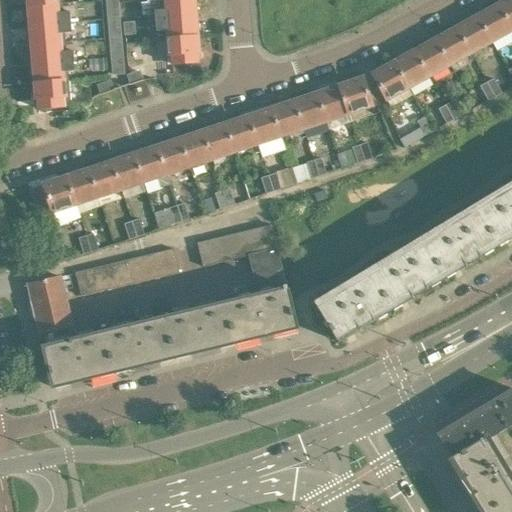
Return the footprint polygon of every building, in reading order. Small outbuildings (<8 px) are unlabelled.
[(196,18),(194,0),(177,0),(165,1),(165,10),(154,11),(155,21),(196,18)] [(511,29),(511,0),(504,0),(498,4),(511,29)] [(27,6),(29,26),(70,22),(69,12),(63,12),(62,3),(27,6)] [(511,29),(498,4),(477,16),(491,42),(511,30),(511,29)] [(118,7),(107,7),(107,16),(118,15),(118,7)] [(118,15),(107,16),(108,24),(119,23),(118,15)] [(470,54),(491,42),(477,16),(456,27),(470,54)] [(168,41),(168,39),(198,37),(196,18),(155,21),(156,32),(163,31),(163,41),(168,41)] [(29,26),(31,46),(65,43),(64,34),(71,33),(70,22),(29,26)] [(124,23),(125,35),(125,36),(135,35),(135,34),(146,33),(145,22),(134,23),(134,22),(124,23)] [(108,24),(109,33),(120,32),(119,23),(108,24)] [(456,27),(435,39),(449,65),(470,54),(456,27)] [(120,32),(109,33),(109,41),(121,40),(120,32)] [(199,53),(198,37),(168,39),(168,41),(169,56),(171,55),(172,65),(198,63),(197,53),(199,53)] [(429,77),(449,65),(435,39),(414,50),(429,77)] [(121,49),(121,40),(109,41),(110,49),(121,49)] [(66,52),(65,43),(31,46),(32,65),(74,61),(73,51),(66,52)] [(111,58),(122,57),(121,49),(110,49),(111,58)] [(414,50),(393,62),(407,89),(429,77),(414,50)] [(123,65),(122,57),(111,58),(111,66),(123,65)] [(107,71),(106,60),(93,60),(94,72),(107,71)] [(32,65),(34,84),(68,81),(68,72),(74,71),(74,61),(32,65)] [(386,100),(407,89),(393,62),(372,74),(386,100)] [(123,65),(111,66),(112,75),(123,74),(123,65)] [(139,72),(127,76),(130,82),(141,79),(139,72)] [(362,78),(339,86),(349,114),(372,107),(362,78)] [(493,79),(486,83),(494,97),(501,93),(493,79)] [(70,104),(68,81),(34,84),(36,105),(37,104),(38,109),(64,107),(64,105),(70,104)] [(112,89),(110,82),(98,86),(100,93),(112,89)] [(479,86),(488,101),(494,97),(486,83),(479,86)] [(339,86),(316,94),(325,122),(349,114),(339,86)] [(316,94),(293,101),(303,130),(325,122),(316,94)] [(293,101),(270,109),(280,137),(303,130),(293,101)] [(452,102),(445,105),(453,120),(460,116),(452,102)] [(438,109),(446,124),(453,120),(445,105),(438,109)] [(270,109),(248,116),(257,145),(280,137),(270,109)] [(248,116),(225,124),(234,153),(257,145),(248,116)] [(416,121),(425,136),(432,132),(424,117),(416,121)] [(225,124),(202,132),(212,160),(224,156),(227,165),(237,161),(234,153),(225,124)] [(202,132),(179,139),(189,168),(212,160),(202,132)] [(413,143),(408,135),(398,140),(403,148),(413,143)] [(179,139),(157,147),(166,175),(189,168),(179,139)] [(364,161),(372,159),(367,143),(359,145),(364,161)] [(337,154),(337,155),(341,168),(357,164),(364,161),(359,145),(352,148),(352,150),(337,154)] [(157,147),(134,154),(143,183),(156,179),(160,189),(170,186),(166,175),(157,147)] [(134,154),(111,162),(120,190),(143,183),(134,154)] [(321,158),(313,161),(318,177),(326,174),(325,173),(341,168),(337,155),(321,160),(321,158)] [(318,177),(313,161),(292,168),(297,184),(318,177)] [(111,162),(88,169),(98,198),(120,190),(111,162)] [(280,189),(297,184),(292,168),(280,171),(280,170),(275,172),(275,173),(268,176),(273,192),(280,190),(280,189)] [(88,169),(65,177),(75,206),(98,198),(88,169)] [(273,192),(268,176),(260,178),(265,195),(273,192)] [(52,213),(75,206),(65,177),(42,185),(52,213)] [(511,185),(502,192),(511,207),(511,185)] [(222,191),(227,207),(235,205),(230,189),(222,191)] [(219,210),(221,209),(227,207),(222,191),(214,193),(219,210)] [(511,207),(502,192),(476,208),(498,244),(511,235),(511,207)] [(210,199),(201,202),(205,214),(214,211),(210,199)] [(184,203),(176,206),(182,222),(189,220),(184,203)] [(176,206),(169,209),(174,225),(182,222),(176,206)] [(449,224),(472,260),(498,244),(476,208),(449,224)] [(138,219),(131,222),(136,238),(144,235),(138,219)] [(136,238),(131,222),(123,224),(129,240),(136,238)] [(449,224),(423,240),(445,276),(472,260),(449,224)] [(271,226),(259,229),(264,252),(277,249),(271,226)] [(252,255),(264,252),(259,229),(246,232),(252,255)] [(247,256),(252,255),(246,232),(234,235),(240,258),(247,256)] [(93,234),(85,236),(90,252),(98,250),(93,234)] [(222,238),(227,261),(240,258),(234,235),(222,238)] [(90,252),(85,236),(78,239),(83,255),(90,252)] [(209,241),(215,264),(227,261),(222,238),(209,241)] [(396,256),(419,293),(445,276),(423,240),(396,256)] [(215,264),(209,241),(197,244),(202,267),(215,264)] [(168,263),(176,261),(173,249),(165,251),(168,263)] [(270,281),(273,292),(286,289),(277,249),(247,256),(254,285),(270,281)] [(168,263),(165,251),(157,253),(160,265),(168,263)] [(160,265),(157,253),(149,255),(151,267),(160,265)] [(151,267),(149,255),(140,257),(143,269),(151,267)] [(396,256),(370,272),(392,309),(419,293),(396,256)] [(143,269),(140,257),(132,259),(135,271),(143,269)] [(124,261),(127,273),(135,271),(132,259),(124,261)] [(127,273),(124,261),(116,263),(119,275),(127,273)] [(176,261),(168,263),(171,275),(179,273),(176,261)] [(119,275),(116,263),(108,265),(110,277),(119,275)] [(163,277),(171,275),(168,263),(160,265),(163,277)] [(102,279),(110,277),(108,265),(99,267),(102,279)] [(151,267),(154,279),(163,277),(160,265),(151,267)] [(94,281),(102,279),(99,267),(91,269),(94,281)] [(146,281),(154,279),(151,267),(143,269),(146,281)] [(94,281),(91,269),(83,271),(86,283),(94,281)] [(146,281),(143,269),(135,271),(138,283),(146,281)] [(83,271),(75,273),(78,285),(86,283),(83,271)] [(135,271),(127,273),(130,285),(138,283),(135,271)] [(343,288),(366,325),(392,309),(370,272),(343,288)] [(121,287),(130,285),(127,273),(119,275),(121,287)] [(121,287),(119,275),(110,277),(113,289),(121,287)] [(41,334),(44,348),(75,340),(59,277),(28,284),(40,335),(41,334)] [(102,279),(105,291),(113,289),(110,277),(102,279)] [(97,293),(105,291),(102,279),(94,281),(97,293)] [(94,281),(86,283),(89,295),(97,293),(94,281)] [(86,283),(78,285),(80,297),(89,295),(86,283)] [(366,325),(343,288),(316,305),(330,327),(329,327),(338,342),(366,325)] [(273,292),(226,304),(235,344),(296,329),(286,289),(273,292)] [(174,358),(235,344),(226,304),(165,318),(174,358)] [(165,318),(104,333),(113,373),(174,358),(165,318)] [(104,333),(75,340),(44,348),(43,348),(53,388),(113,373),(104,333)] [(511,391),(438,436),(451,458),(449,459),(470,493),(481,511),(485,511),(511,495),(511,480),(506,471),(511,467),(511,458),(496,432),(511,422),(511,391)] [(511,511),(511,495),(485,511),(511,511)]
